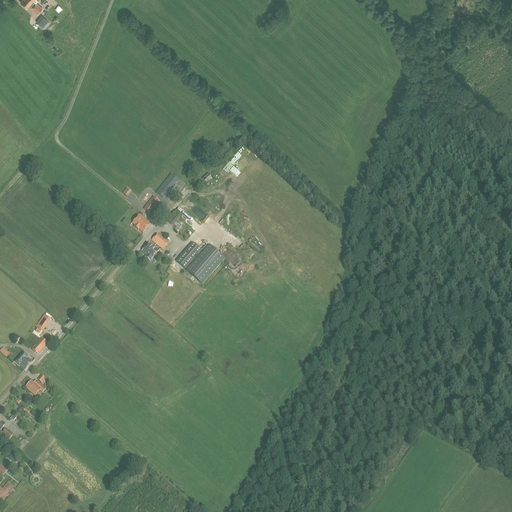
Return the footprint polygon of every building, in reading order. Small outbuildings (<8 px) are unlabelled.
[(29,6),(32,9),(38,14),(40,11),(27,0),(22,0),(21,2),(27,8),(29,6)] [(27,0),(40,11),(43,9),(37,3),(36,3),(33,1),(33,0),(27,0)] [(42,16),(36,21),(43,27),(48,22),(42,16)] [(163,199),(178,180),(172,174),(156,193),(163,199)] [(85,189),(90,182),(85,179),(80,185),(85,189)] [(127,197),(132,191),(127,187),(122,193),(127,197)] [(151,214),(160,202),(154,196),(144,209),(151,214)] [(156,222),(163,213),(156,208),(152,214),(156,218),(154,220),(156,222)] [(176,211),(167,222),(172,227),(182,215),(179,213),(176,211)] [(143,233),(151,225),(140,215),(132,223),(135,226),(134,226),(138,230),(139,229),(143,233)] [(164,250),(170,243),(158,233),(152,240),(164,250)] [(150,252),(155,247),(150,243),(142,251),(145,254),(149,250),(150,252)] [(192,243),(176,262),(186,269),(202,251),(192,243)] [(225,259),(209,244),(186,271),(202,285),(225,259)] [(150,261),(159,251),(155,247),(150,252),(149,250),(145,254),(147,256),(145,257),(150,261)] [(43,347),(45,345),(40,340),(38,343),(32,349),(38,354),(44,348),(43,347)] [(0,351),(6,357),(10,353),(4,347),(0,351)] [(25,369),(32,362),(28,357),(24,352),(15,362),(19,365),(20,364),(25,369)] [(36,380),(34,382),(32,380),(25,388),(35,396),(40,391),(42,393),(46,389),(36,380)] [(10,439),(13,435),(6,428),(3,433),(10,439)] [(11,480),(2,491),(0,489),(0,498),(1,497),(3,499),(13,487),(9,483),(11,480)]
